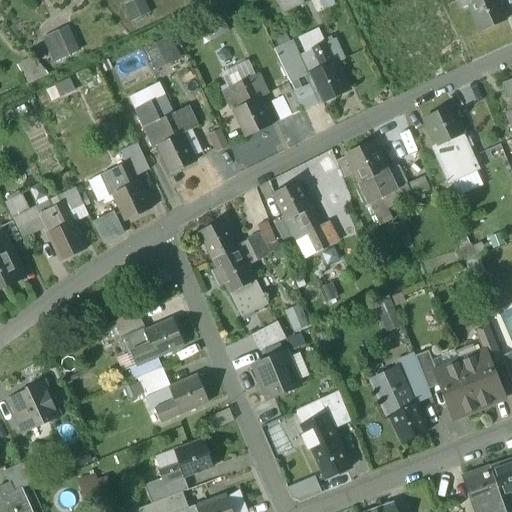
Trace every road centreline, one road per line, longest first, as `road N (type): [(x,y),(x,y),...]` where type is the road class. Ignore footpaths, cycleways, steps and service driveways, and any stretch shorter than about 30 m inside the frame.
road 1 (residential): [(511,61),(335,137),(157,238)]
road 2 (residential): [(157,238),(284,511)]
road 3 (residential): [(307,511),(511,436)]
road 4 (residential): [(157,238),(0,349)]
